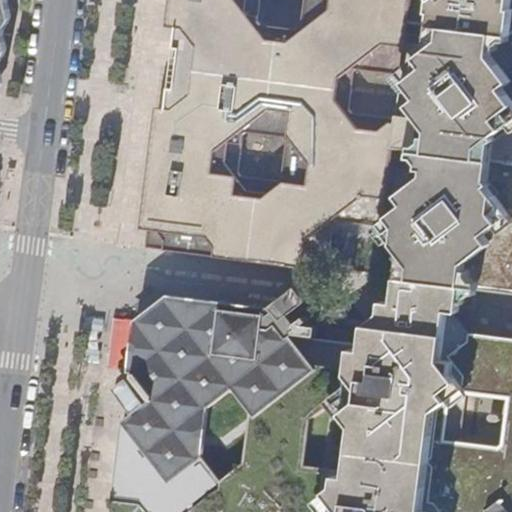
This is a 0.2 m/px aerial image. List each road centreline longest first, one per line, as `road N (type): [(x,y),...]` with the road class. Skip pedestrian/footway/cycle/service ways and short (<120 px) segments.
road 1 (residential): [(0,488),(43,136)]
road 2 (residential): [(43,136),(59,0)]
